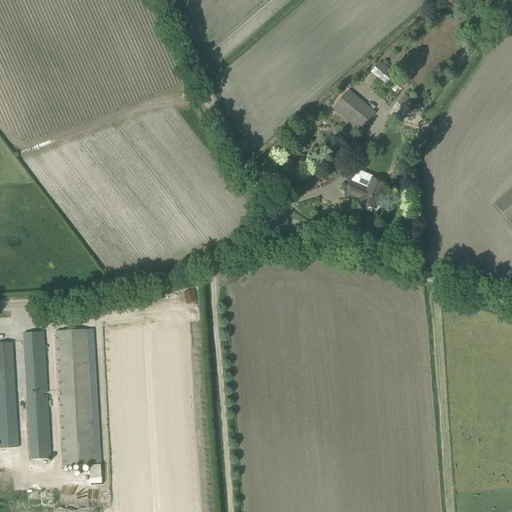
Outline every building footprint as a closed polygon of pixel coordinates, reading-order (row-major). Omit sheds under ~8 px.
[(389,73),(382,66),(374,75),(395,92),(402,83),(389,73)] [(376,113),(348,91),(333,109),(360,131),(376,113)] [(357,169),(351,182),(346,193),(360,199),(359,202),(375,209),(386,183),(373,178),(374,176),(357,169)] [(511,189),(494,205),(511,226),(511,189)] [(196,511),(186,324),(106,329),(116,511),(196,511)] [(89,465),(94,465),(86,330),(56,332),(64,467),(89,465)] [(30,460),(50,459),(43,332),(23,334),(30,460)] [(0,344),(0,454),(0,458),(19,457),(12,343),(0,344)] [(90,483),(100,483),(100,465),(94,465),(89,465),(90,483)]
